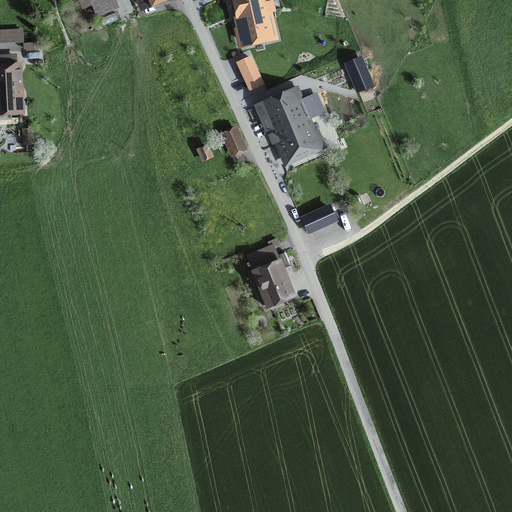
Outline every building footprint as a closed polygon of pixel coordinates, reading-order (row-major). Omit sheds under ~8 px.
[(98,15),(115,8),(111,0),(98,0),(93,3),(98,15)] [(265,3),(264,0),(236,0),(241,18),(264,13),(274,11),(272,2),(265,3)] [(247,45),(270,39),(264,13),(241,18),(247,45)] [(0,41),(22,40),(22,30),(0,31),(0,41)] [(357,89),(371,83),(361,60),(348,66),(357,89)] [(0,111),(20,110),(17,66),(0,67),(0,111)] [(296,103),(291,92),(256,107),(267,134),(275,131),(288,160),(324,145),(318,129),(315,130),(310,118),(322,112),(314,95),(296,103)] [(24,143),(32,142),(31,129),(24,130),(24,143)] [(232,153),(245,148),(236,129),(223,135),(232,153)] [(203,159),(211,156),(207,146),(199,150),(203,159)] [(310,231),(335,219),(329,207),(304,219),(310,231)] [(285,268),(292,265),(286,252),(279,255),(285,268)] [(276,305),(274,302),(291,295),(275,256),(254,265),(265,290),(259,293),(264,305),(270,303),(271,307),(276,305)]
